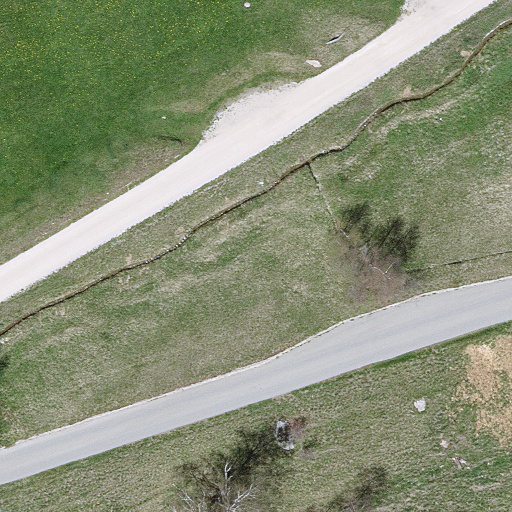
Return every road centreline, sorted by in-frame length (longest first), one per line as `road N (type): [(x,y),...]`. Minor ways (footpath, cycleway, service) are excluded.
road 1 (residential): [(465,0),(0,283)]
road 2 (unclassified): [(511,294),(0,468)]
